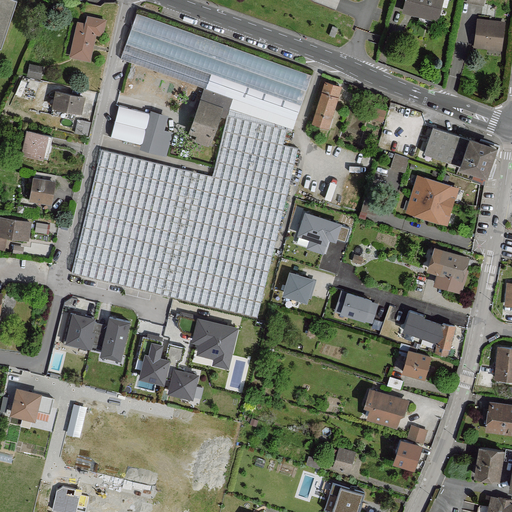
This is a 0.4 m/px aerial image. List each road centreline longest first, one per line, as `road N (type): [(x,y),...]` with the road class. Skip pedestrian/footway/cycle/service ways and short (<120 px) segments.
road 1 (tertiary): [(168,0),(511,127)]
road 2 (residential): [(126,0),(60,284)]
road 3 (residential): [(414,511),(454,418),(478,327)]
road 4 (residential): [(478,327),(511,144)]
road 5 (residential): [(60,284),(40,367),(0,358)]
